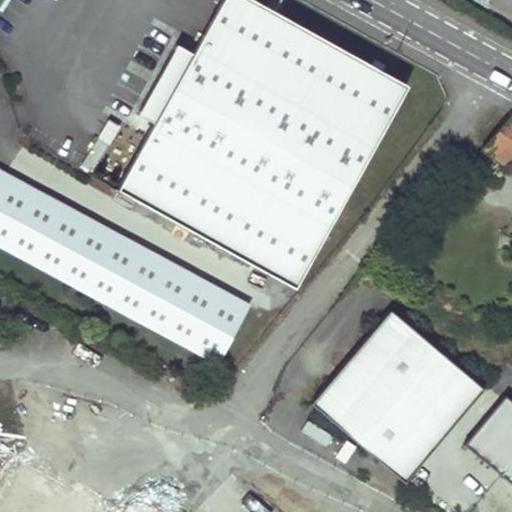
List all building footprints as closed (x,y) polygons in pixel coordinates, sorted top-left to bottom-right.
[(286,289),(400,86),(246,0),(215,0),(186,53),(170,44),(168,49),(175,53),(141,114),(133,110),(131,115),(147,123),(109,190),(286,289)] [(175,53),(168,49),(133,110),(141,114),(175,53)] [(511,118),(496,109),(469,142),(501,165),(511,151),(511,118)] [(0,179),(0,252),(207,365),(237,310),(0,179)] [(305,404),(398,484),(477,391),(385,311),(305,404)] [(0,479),(11,458),(110,511),(115,511),(118,508),(10,451),(0,469),(0,479)] [(115,511),(110,511),(11,458),(0,479),(0,511),(166,511),(126,491),(118,508),(115,511)]
